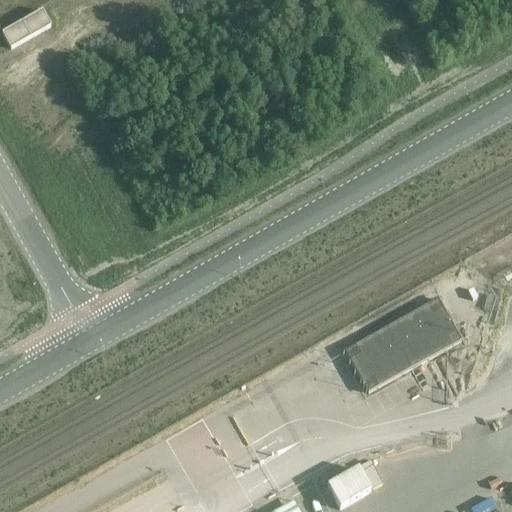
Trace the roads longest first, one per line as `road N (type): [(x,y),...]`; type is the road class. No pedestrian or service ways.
road 1 (unclassified): [(91,342),(511,104)]
road 2 (unclassified): [(91,342),(0,178)]
